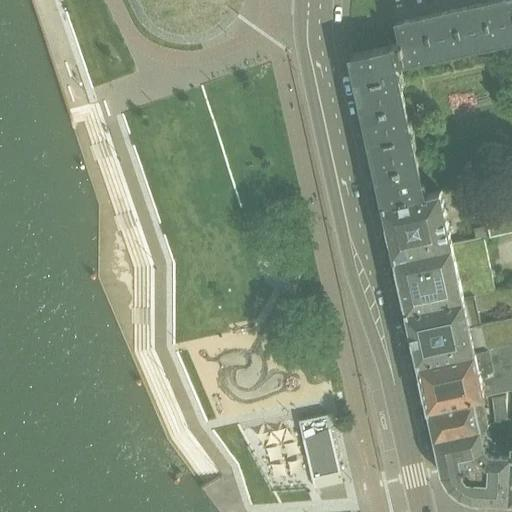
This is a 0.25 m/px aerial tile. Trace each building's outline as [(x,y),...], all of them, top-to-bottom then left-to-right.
[(511,0),(492,0),(489,1),(497,39),(511,35),(511,0)] [(489,1),(429,14),(436,52),(497,39),(489,1)] [(359,69),(396,61),(432,53),(424,15),(397,21),(401,42),(355,52),(359,69)] [(410,124),(396,61),(359,69),(372,132),(410,124)] [(425,192),(412,132),(374,140),(387,200),(425,192)] [(438,189),(425,192),(387,200),(386,201),(398,254),(450,243),(438,189)] [(511,213),(511,208),(486,214),(489,228),(490,234),(511,229),(511,213)] [(450,243),(398,254),(409,307),(497,287),(485,236),(450,243)] [(511,285),(497,289),(497,287),(409,307),(421,360),(511,340),(511,285)] [(511,340),(421,360),(431,406),(450,402),(483,394),(511,387),(511,340)] [(450,402),(431,406),(430,407),(437,435),(490,423),(483,394),(450,402)] [(493,395),(495,420),(508,419),(506,394),(493,395)] [(316,487),(345,480),(329,413),(301,419),(316,487)] [(490,423),(437,435),(442,461),(444,469),(448,476),(452,482),(458,488),(465,493),(470,495),(473,496),(473,479),(491,451),(500,441),(494,440),(493,440),(490,423)] [(473,479),(473,496),(483,497),(511,498),(511,478),(511,475),(511,441),(500,441),(491,451),(473,479)]
